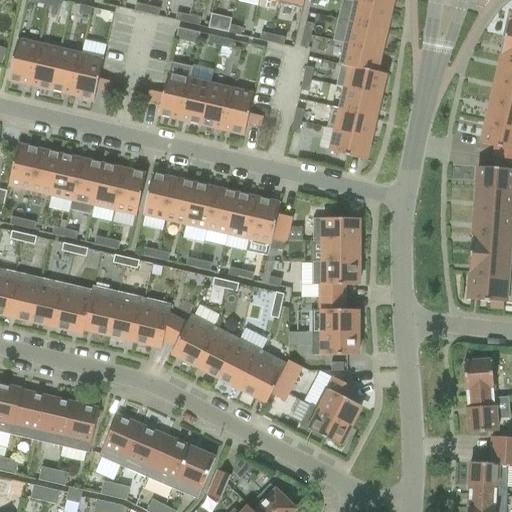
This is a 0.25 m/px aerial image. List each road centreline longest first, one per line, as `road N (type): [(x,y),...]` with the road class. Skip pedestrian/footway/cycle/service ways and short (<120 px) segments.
road 1 (residential): [(402,201),(0,105)]
road 2 (residential): [(358,501),(153,391),(0,349)]
road 3 (residential): [(410,509),(403,328)]
road 4 (residential): [(403,328),(402,201)]
